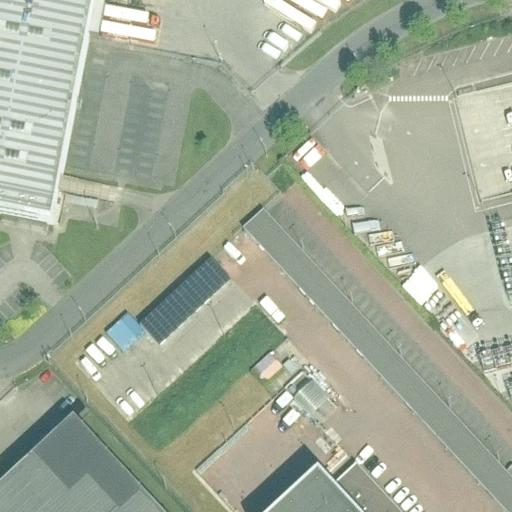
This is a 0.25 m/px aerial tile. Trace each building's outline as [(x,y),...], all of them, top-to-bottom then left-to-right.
[(0,0),(0,218),(54,229),(98,0),(0,0)] [(511,94),(465,106),(486,202),(511,196),(511,94)] [(221,266),(237,275),(242,266),(226,257),(221,266)] [(259,376),(279,359),(272,351),(252,367),(259,376)] [(275,396),(287,389),(281,377),(287,373),(281,363),(262,373),(275,396)] [(294,387),(312,414),(330,402),(311,375),(294,387)] [(0,511),(153,511),(77,429),(3,498),(0,494),(0,511)] [(322,484),(290,511),(396,511),(357,470),(331,494),(322,484)]
